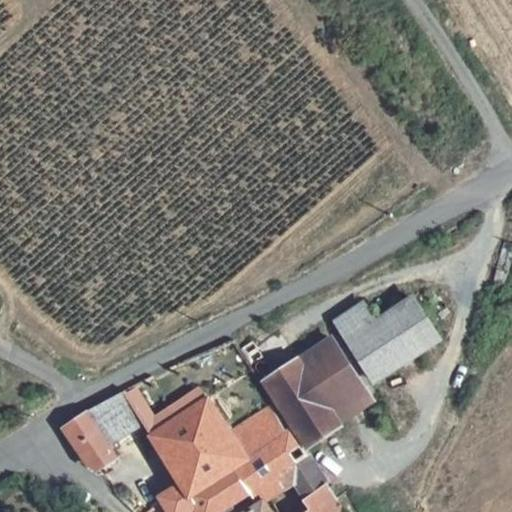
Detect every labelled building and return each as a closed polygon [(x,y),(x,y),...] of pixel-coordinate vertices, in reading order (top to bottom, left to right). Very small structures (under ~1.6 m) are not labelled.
[(325,324),(363,387),(428,348),(397,295),(358,319),(351,308),(325,324)] [(321,421),(356,400),(320,342),(286,363),(321,421)] [(294,443),(324,424),(321,421),(286,363),(255,381),(294,443)] [(171,511),(229,477),(237,490),(260,475),(251,461),(286,439),(258,396),(221,418),(202,387),(144,421),(172,472),(144,491),(156,511),(171,511)] [(84,414),(67,424),(90,465),(115,451),(110,442),(144,421),(128,392),(84,414)] [(295,453),(260,475),(237,490),(200,511),(329,511),(332,511),(295,453)]
